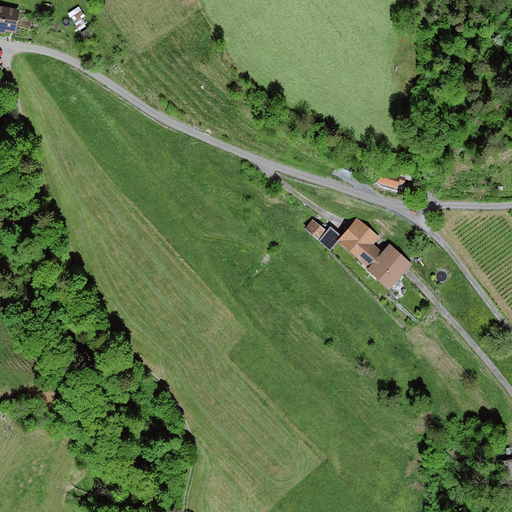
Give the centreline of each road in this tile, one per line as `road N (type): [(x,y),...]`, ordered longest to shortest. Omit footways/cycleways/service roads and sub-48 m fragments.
road 1 (unclassified): [(511,205),(395,205),(362,195),(170,122),(73,61),(0,43)]
road 2 (track): [(184,511),(192,430),(169,389),(115,342),(93,302),(55,222),(2,44)]
road 3 (track): [(424,223),(511,334)]
